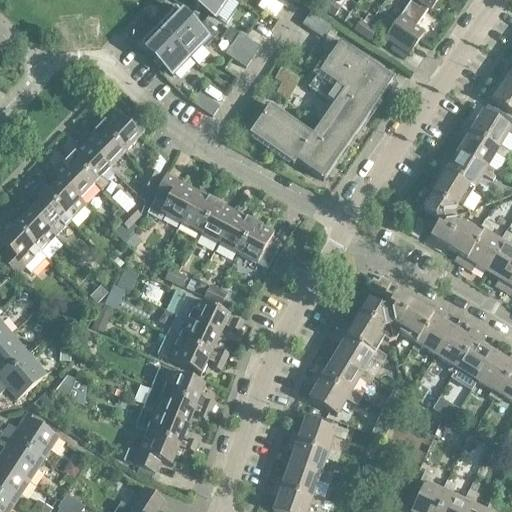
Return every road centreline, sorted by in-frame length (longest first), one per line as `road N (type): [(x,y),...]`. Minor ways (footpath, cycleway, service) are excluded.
road 1 (residential): [(220,511),(276,344),(341,228)]
road 2 (residential): [(341,228),(497,0)]
road 3 (residential): [(511,328),(364,252),(341,228)]
road 4 (residential): [(205,147),(84,54),(44,66)]
road 5 (residential): [(341,228),(205,147)]
road 6 (residential): [(205,147),(295,17)]
